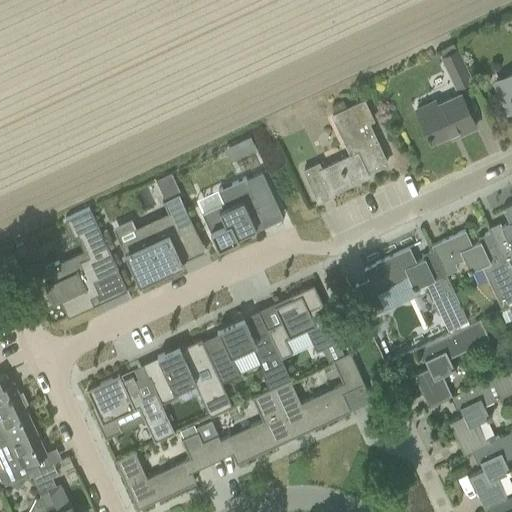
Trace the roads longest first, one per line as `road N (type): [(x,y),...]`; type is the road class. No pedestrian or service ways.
road 1 (residential): [(45,360),(292,247),(339,251)]
road 2 (residential): [(511,168),(339,251)]
road 3 (residential): [(114,511),(45,360)]
